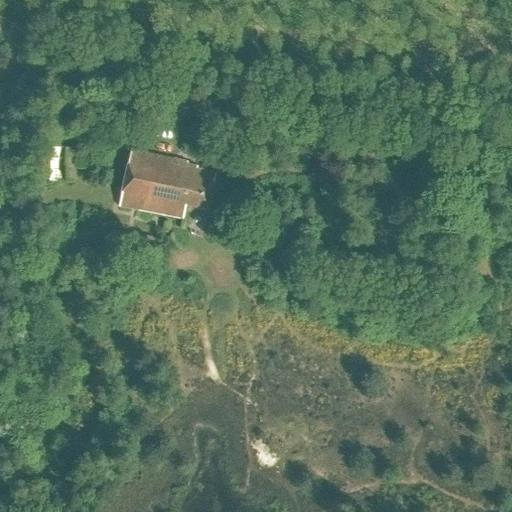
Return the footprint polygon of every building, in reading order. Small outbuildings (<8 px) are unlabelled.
[(199,122),(229,110),(223,95),(193,108),(199,122)] [(209,158),(213,144),(199,141),(196,155),(209,158)] [(57,177),(56,149),(47,149),(47,178),(57,177)] [(186,160),(133,149),(122,203),(185,216),(188,204),(210,209),(217,172),(197,168),(198,165),(185,163),(186,160)] [(157,253),(160,239),(139,235),(137,249),(157,253)]
